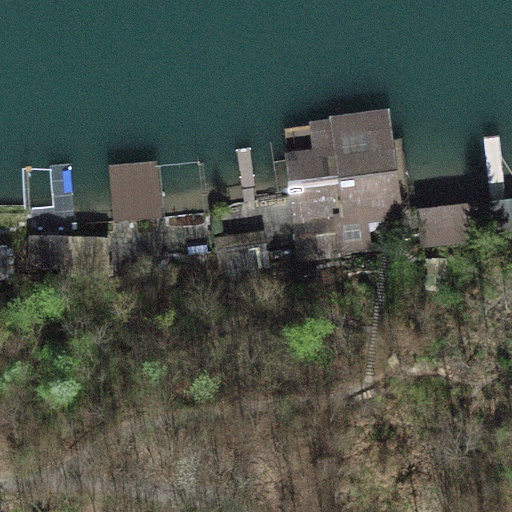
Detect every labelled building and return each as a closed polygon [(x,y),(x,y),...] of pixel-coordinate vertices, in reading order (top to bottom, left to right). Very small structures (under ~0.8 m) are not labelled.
[(392,113),(283,126),(298,257),(408,244),(392,113)] [(157,163),(110,167),(115,223),(162,219),(157,163)] [(511,200),(417,211),(422,249),(511,238),(511,200)] [(264,231),(216,239),(221,273),(270,265),(264,231)] [(112,241),(28,239),(27,277),(111,279),(112,241)]
